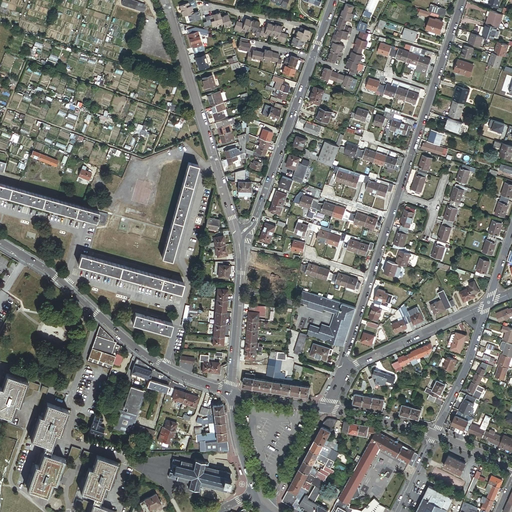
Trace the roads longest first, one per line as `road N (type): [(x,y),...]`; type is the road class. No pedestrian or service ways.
road 1 (residential): [(165,0),(239,242)]
road 2 (residential): [(121,511),(115,495),(126,462),(68,441),(78,409),(70,401),(99,317)]
road 3 (residential): [(322,29),(251,231),(239,242)]
road 4 (residential): [(487,303),(340,374)]
road 5 (tertiary): [(99,317),(157,364),(231,394)]
road 6 (residential): [(239,242),(231,394)]
road 7 (residential): [(487,303),(434,434)]
road 8 (tertiary): [(0,242),(55,276),(99,317)]
road 9 (residential): [(322,29),(206,10)]
